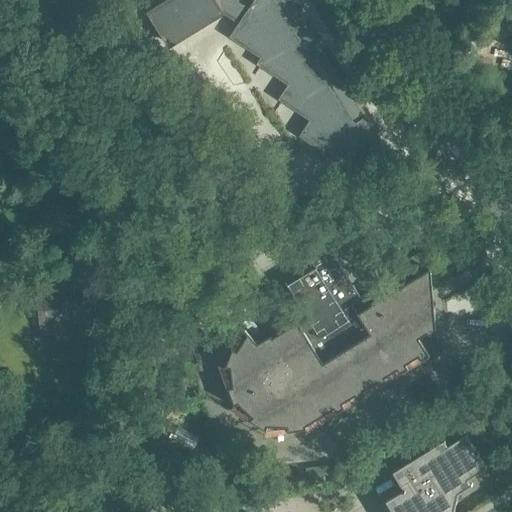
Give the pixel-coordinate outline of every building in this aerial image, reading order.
[(173,0),(151,14),(170,44),(220,13),(219,11),(223,8),(245,23),(235,36),(266,57),(262,64),(293,85),(284,99),(314,120),(304,135),(351,166),(364,147),(377,139),(366,120),(364,122),(344,88),(346,87),(345,86),(341,88),(320,54),(321,53),(320,52),(319,52),(298,18),(299,18),(298,16),(297,17),(287,0),(173,0)] [(74,17),(53,28),(60,42),(81,31),(74,17)] [(127,112),(142,103),(110,48),(95,57),(127,112)] [(40,73),(32,79),(44,91),(51,85),(40,73)] [(159,173),(129,157),(122,169),(152,185),(159,173)] [(321,417),(324,422),(325,421),(322,417),(335,408),(338,412),(344,408),(345,409),(346,408),(343,404),(356,395),(359,399),(365,395),(366,396),(367,395),(364,390),(378,382),(380,386),(386,382),(387,383),(388,382),(385,378),(399,369),(401,373),(408,369),(408,370),(409,369),(406,364),(420,356),(422,360),(429,356),(429,357),(431,356),(420,339),(428,333),(429,335),(431,335),(432,335),(434,335),(435,335),(436,334),(436,333),(437,332),(437,331),(435,307),(433,308),(426,296),(432,293),(433,293),(434,293),(431,269),(359,313),(353,304),(362,299),(354,285),(348,288),(341,278),(336,269),(342,265),(337,258),(332,249),(312,261),(316,268),(288,285),(308,316),(297,323),(274,338),(272,335),(259,344),(246,329),(245,330),(248,335),(238,351),(233,349),(227,365),(226,365),(226,367),(231,368),(234,387),(229,388),(235,405),(234,405),(235,406),(239,404),(254,417),(251,421),(266,430),(266,431),(267,431),(269,426),(288,427),(289,432),(306,429),(306,430),(308,430),(306,426),(321,417)] [(81,311),(101,310),(117,310),(116,278),(100,279),(100,281),(63,282),(63,290),(38,291),(40,338),(64,337),(64,329),(81,328),(81,311)] [(120,445),(150,461),(161,439),(131,424),(120,445)] [(394,511),(469,511),(467,511),(455,511),(460,493),(473,485),(470,479),(488,468),(467,434),(449,446),(446,440),(394,472),(403,485),(404,487),(405,487),(406,488),(406,492),(404,492),(403,492),(402,492),(400,493),(387,501),(394,511)] [(306,468),(308,481),(342,477),(340,464),(306,468)]
